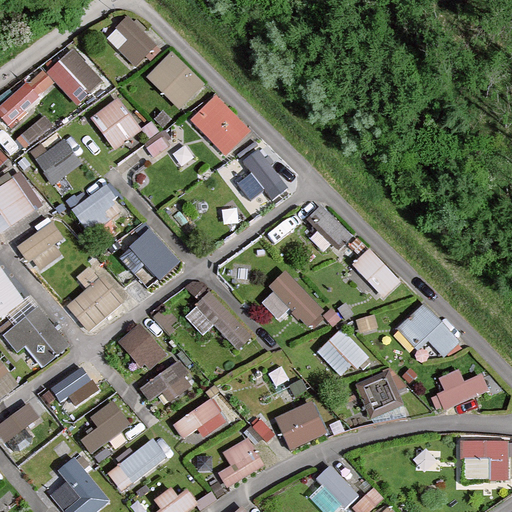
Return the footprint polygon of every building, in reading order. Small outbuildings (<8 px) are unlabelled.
[(153,44),(123,16),(102,38),(132,66),(153,44)] [(97,81),(68,50),(46,71),(75,102),(97,81)] [(201,86),(167,53),(142,77),(176,111),(201,86)] [(40,104),(26,85),(0,103),(0,120),(6,128),(40,104)] [(250,133),(216,98),(192,122),(226,157),(250,133)] [(136,132),(111,102),(91,118),(117,148),(136,132)] [(45,113),(18,135),(26,145),(53,123),(45,113)] [(78,165),(61,142),(33,162),(50,185),(78,165)] [(291,187),(258,150),(232,173),(265,210),(291,187)] [(0,233),(39,207),(16,174),(0,185),(0,233)] [(124,210),(105,185),(68,212),(87,237),(124,210)] [(321,207),(304,223),(336,256),(353,240),(321,207)] [(67,249),(48,224),(16,249),(35,273),(67,249)] [(180,267),(159,241),(138,258),(146,267),(131,279),(144,295),(180,267)] [(397,280),(364,249),(347,267),(380,298),(397,280)] [(0,272),(0,320),(23,303),(0,272)] [(319,309),(281,272),(264,290),(302,327),(319,309)] [(119,304),(99,279),(66,306),(86,331),(119,304)] [(251,336),(205,295),(184,318),(203,335),(208,329),(236,353),(251,336)] [(456,341),(421,306),(396,331),(432,366),(456,341)] [(34,309),(32,311),(1,337),(18,357),(25,351),(40,369),(66,347),(34,309)] [(138,326),(119,343),(146,372),(164,356),(138,326)] [(367,357),(341,331),(318,355),(344,380),(367,357)] [(174,362),(139,389),(156,411),(191,383),(174,362)] [(0,397),(15,386),(0,366),(0,397)] [(96,389),(77,367),(47,393),(56,404),(67,395),(76,406),(96,389)] [(441,390),(428,396),(438,416),(490,390),(480,371),(462,380),(457,369),(436,379),(441,390)] [(390,373),(356,387),(370,421),(404,407),(390,373)] [(207,400),(171,425),(186,447),(222,422),(207,400)] [(39,417),(25,402),(0,425),(0,436),(8,445),(39,417)] [(306,402),(272,419),(288,450),(322,433),(306,402)] [(127,426),(109,403),(73,430),(91,453),(127,426)] [(228,466),(216,475),(225,488),(261,463),(244,439),(220,455),(228,466)] [(166,460),(150,440),(108,475),(124,494),(166,460)] [(508,444),(461,444),(462,483),(508,483),(508,444)] [(92,511),(107,501),(73,461),(61,472),(70,483),(54,496),(67,511),(92,511)] [(330,468),(311,486),(334,511),(343,511),(358,499),(330,468)] [(354,503),(361,511),(367,511),(386,495),(376,484),(354,503)] [(191,511),(197,508),(184,490),(153,511),(191,511)]
